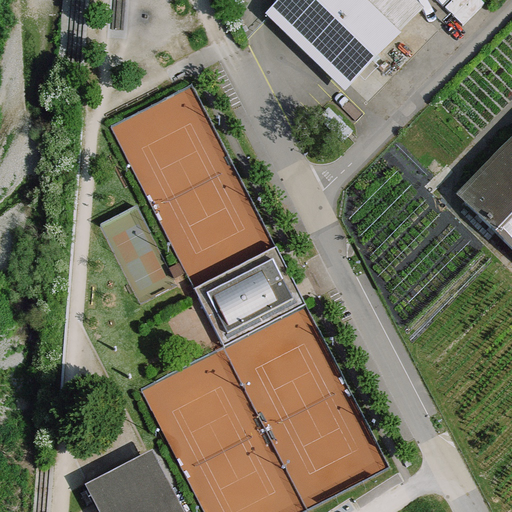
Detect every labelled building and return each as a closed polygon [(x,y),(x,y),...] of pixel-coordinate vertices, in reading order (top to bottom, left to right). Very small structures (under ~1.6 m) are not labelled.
[(402,0),(292,0),(276,18),(348,87),(418,15),(402,0)] [(511,144),(459,200),(511,251),(511,144)] [(146,297),(178,279),(138,206),(105,224),(146,297)] [(279,251),(196,292),(225,350),(308,308),(279,251)] [(88,492),(98,511),(182,511),(154,458),(88,492)]
